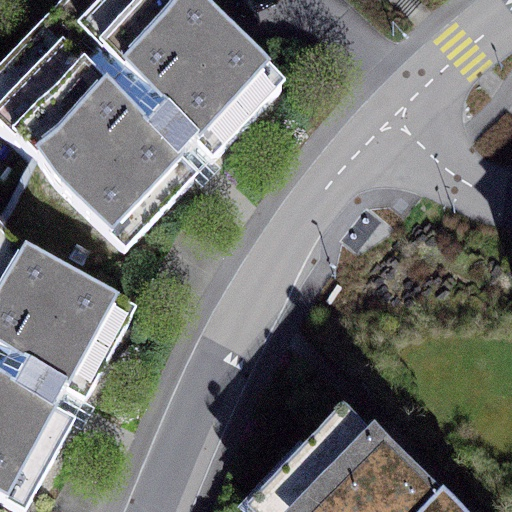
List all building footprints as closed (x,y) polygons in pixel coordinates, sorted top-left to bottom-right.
[(265,77),(182,0),(91,0),(68,25),(199,148),(265,77)] [(49,32),(0,84),(0,132),(115,237),(187,158),(49,32)] [(128,309),(0,242),(0,355),(82,398),(128,309)] [(63,418),(0,386),(0,503),(17,511),(63,418)] [(450,511),(354,414),(254,511),(255,511),(450,511)]
